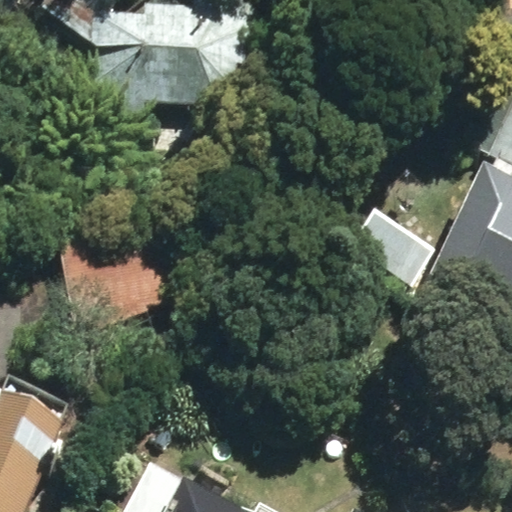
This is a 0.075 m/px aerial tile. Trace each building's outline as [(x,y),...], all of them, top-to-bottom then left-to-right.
[(0,0),(0,45),(26,0),(0,0)] [(120,134),(147,135),(147,120),(220,120),(234,105),(235,80),(261,79),(262,36),(229,3),(189,4),(189,26),(142,26),(140,40),(91,36),(88,104),(120,134)] [(495,167),(511,175),(511,97),(501,92),(472,157),(495,167)] [(511,175),(495,167),(486,188),(475,183),(425,290),(511,330),(511,175)] [(55,244),(74,348),(175,313),(165,261),(147,264),(140,228),(55,244)] [(356,258),(382,274),(399,247),(373,231),(356,258)] [(0,511),(30,511),(60,445),(0,419),(0,511)] [(205,511),(181,499),(189,485),(151,468),(125,511),(205,511)]
